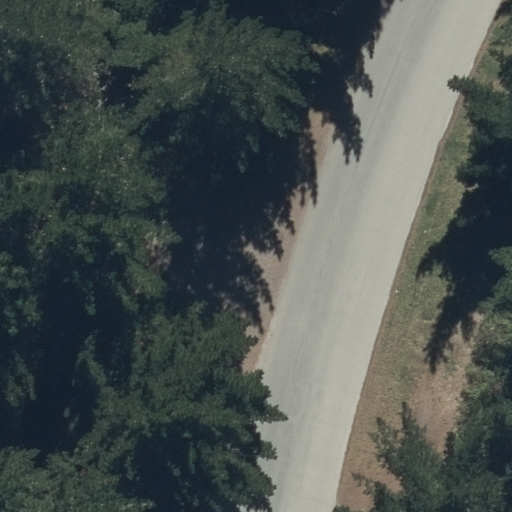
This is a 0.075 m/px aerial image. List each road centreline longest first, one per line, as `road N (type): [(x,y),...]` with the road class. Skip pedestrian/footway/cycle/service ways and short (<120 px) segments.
road 1 (track): [(33,0),(243,511)]
road 2 (unclassified): [(259,511),(290,345),(439,0)]
